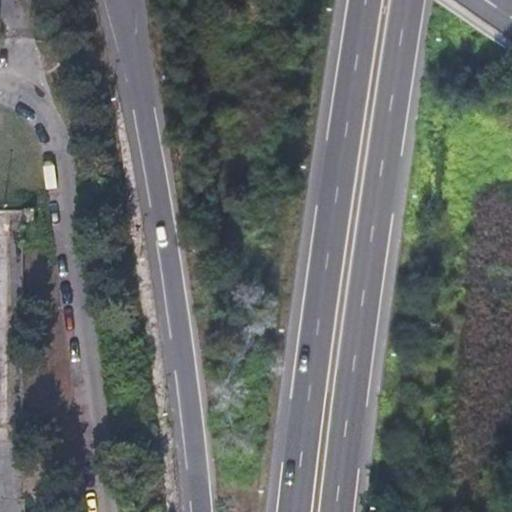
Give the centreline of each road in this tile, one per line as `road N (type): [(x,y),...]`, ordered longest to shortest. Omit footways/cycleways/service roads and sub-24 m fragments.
road 1 (motorway): [(116,0),(155,170),(203,511)]
road 2 (motorway): [(337,511),(409,0)]
road 3 (motorway): [(364,0),(297,511)]
road 4 (residential): [(106,511),(52,142),(29,93),(0,92)]
